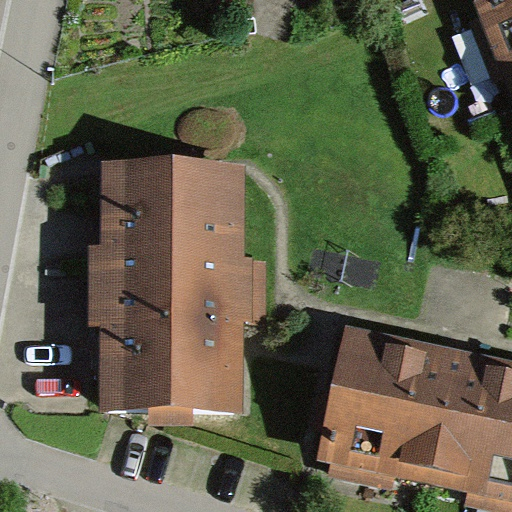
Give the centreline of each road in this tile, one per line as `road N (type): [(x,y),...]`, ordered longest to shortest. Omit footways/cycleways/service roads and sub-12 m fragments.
road 1 (residential): [(0,456),(179,511)]
road 2 (residential): [(32,0),(0,152)]
